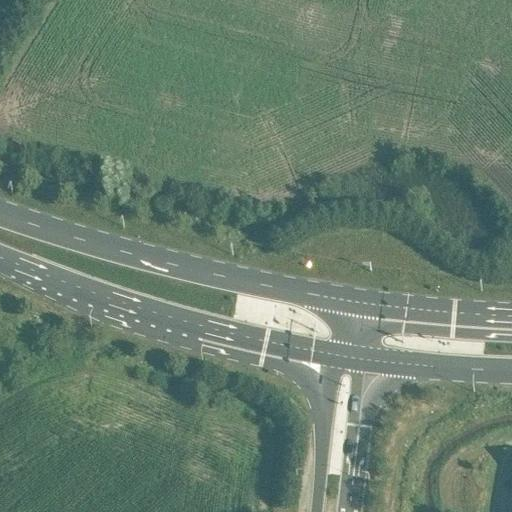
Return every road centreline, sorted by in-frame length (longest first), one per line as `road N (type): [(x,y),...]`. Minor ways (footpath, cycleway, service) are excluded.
road 1 (primary): [(359,301),(205,272),(0,213)]
road 2 (primary): [(0,258),(151,312),(331,354)]
road 3 (tertiary): [(331,354),(316,511)]
road 4 (tertiary): [(350,511),(366,359)]
road 5 (primary): [(511,315),(359,301)]
road 6 (primary): [(366,359),(511,370)]
